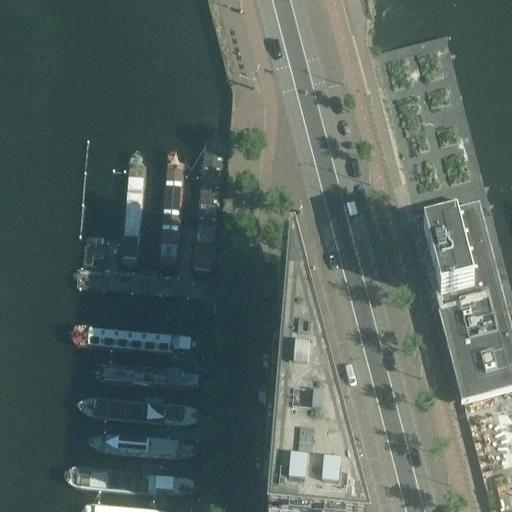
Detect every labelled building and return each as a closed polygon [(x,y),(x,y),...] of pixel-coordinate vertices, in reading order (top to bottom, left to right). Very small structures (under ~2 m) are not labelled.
[(209,133),(198,252),(198,254),(198,257),(198,259),(199,261),(200,263),(201,265),(202,267),(204,268),(205,270),(207,269),(209,268),(211,267),(213,266),(214,264),(215,263),(216,261),(217,259),(218,257),(218,255),(229,135),(229,133),(229,131),(228,130),(227,128),(226,127),(225,126),(223,125),(221,124),(220,124),(218,124),(216,124),(215,125),(213,126),(212,127),(211,128),(210,130),(209,132),(209,133)] [(95,162),(93,234),(94,236),(95,237),(96,238),(98,239),(99,240),(101,241),(103,241),(104,241),(106,240),(108,240),(109,239),(110,238),(111,236),(112,235),(113,233),(114,161),(114,159),(113,158),(112,157),(111,155),(109,155),(108,154),(106,153),(105,153),(103,153),(102,154),(100,154),(99,155),(97,156),(96,157),(96,159),(95,160),(95,162)] [(164,162),(158,263),(158,264),(158,266),(159,267),(160,268),(162,269),(163,270),(164,270),(166,271),(168,271),(169,270),(171,270),(172,269),(173,268),(174,267),(175,266),(176,264),(176,262),(184,162),(184,161),(183,159),(183,158),(182,156),(180,155),(179,154),(178,154),(176,153),(174,153),(173,153),(171,154),(170,154),(168,155),(167,156),(166,158),(165,159),(165,161),(164,162)] [(131,162),(124,263),(124,264),(125,265),(127,266),(128,267),(129,268),(131,268),(133,268),(134,268),(136,268),(137,267),(139,267),(140,266),(141,264),(142,263),(148,162),(148,160),(147,159),(146,158),(145,156),(143,156),(142,155),(140,155),(139,155),(137,155),(136,156),(134,157),(133,158),(132,159),(131,160),(131,162)] [(511,395),(511,339),(479,211),(415,227),(461,408),(511,395)] [(360,511),(294,261),(291,262),(270,511),(360,511)] [(84,314),(86,315),(189,323),(191,323),(193,322),(194,322),(196,320),(197,319),(198,318),(198,316),(199,314),(199,313),(198,311),(198,309),(197,308),(196,307),(195,305),(193,304),(192,304),(190,303),(88,296),(87,297),(85,297),(84,298),(82,299),(81,300),(80,301),(80,303),(79,304),(79,306),(79,308),(80,309),(81,311),(82,312),(83,313),(84,314)] [(199,339),(109,332),(107,332),(106,333),(104,333),(103,334),(102,335),(101,336),(100,338),(100,339),(100,341),(100,342),(100,344),(101,345),(102,347),(103,348),(104,348),(106,349),(107,349),(198,355),(199,355),(201,354),(202,353),(203,352),(204,351),(205,350),(205,349),(206,347),(206,346),(205,344),(205,343),(204,342),(203,341),(202,340),(200,339),(199,339)] [(94,387),(193,395),(195,395),(196,395),(198,394),(199,393),(201,392),(202,391),(203,390),(203,388),(204,387),(204,385),(204,384),(204,382),(203,380),(202,379),(201,378),(200,377),(198,376),(197,375),(195,375),(95,367),(94,367),(92,368),(91,368),(89,369),(88,370),(87,372),(86,373),(85,375),(85,377),(85,378),(86,380),(86,382),(87,383),(88,384),(89,386),(91,386),(92,387),(94,387)] [(192,405),(94,395),(93,395),(91,395),(89,396),(88,396),(86,397),(85,398),(84,400),(83,401),(82,403),(81,405),(81,406),(82,408),(82,409),(83,411),(84,412),(85,413),(87,414),(88,415),(90,416),(91,416),(93,416),(192,425),(194,425),(195,425),(197,424),(199,423),(200,422),(202,421),(203,419),(204,418),(204,416),(203,414),(202,413),(202,411),(200,410),(199,408),(198,407),(196,406),(194,406),(192,405)] [(468,421),(484,474),(511,466),(495,413),(468,421)] [(104,456),(107,457),(194,463),(195,463),(197,463),(198,462),(199,461),(200,460),(201,458),(201,457),(202,456),(202,454),(201,452),(201,451),(200,450),(199,449),(198,448),(197,447),(195,446),(110,439),(107,439),(105,439),(103,439),(100,440),(98,441),(96,442),(94,443),(93,445),(91,447),(93,449),(95,451),(97,452),(99,454),(102,455),(104,456)] [(74,491),(76,491),(188,500),(190,500),(192,500),(193,499),(195,498),(196,497),(198,496),(199,495),(200,493),(199,491),(199,489),(198,488),(197,486),(195,484),(193,483),(192,482),(190,481),(188,481),(78,470),(76,471),(74,471),(72,472),(70,473),(69,475),(68,476),(66,478),(66,480),(66,482),(66,483),(67,485),(67,487),(68,488),(70,489),(71,490),(73,491),(74,491)]
